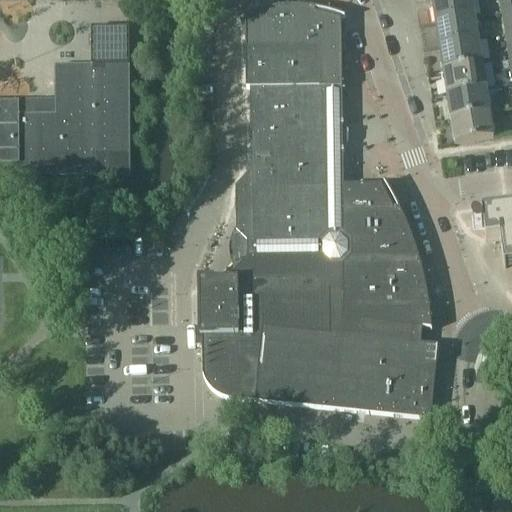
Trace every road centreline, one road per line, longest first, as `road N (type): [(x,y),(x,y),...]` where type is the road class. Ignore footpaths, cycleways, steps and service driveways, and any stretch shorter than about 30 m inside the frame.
road 1 (residential): [(426,196),(359,0)]
road 2 (tertiary): [(479,511),(472,369),(479,340)]
road 3 (residential): [(479,340),(426,196)]
